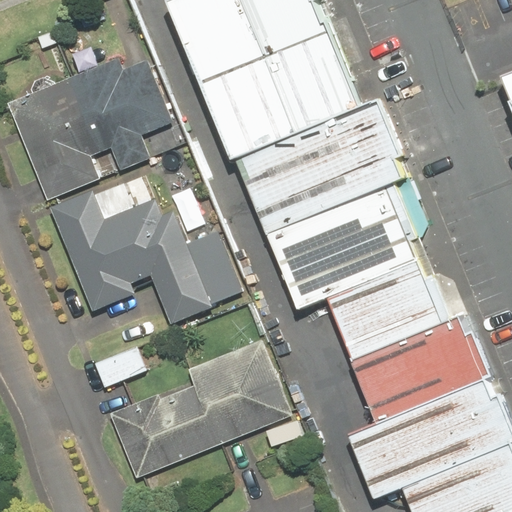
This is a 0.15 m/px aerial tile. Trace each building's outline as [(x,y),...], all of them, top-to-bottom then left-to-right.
[(325,0),(175,0),(237,155),(367,103),(325,0)] [(125,53),(12,101),(53,200),(108,178),(98,155),(115,148),(124,171),(157,157),(148,135),(181,121),(154,56),(131,66),(125,53)] [(367,103),(237,155),(268,232),(394,182),(417,173),(386,96),(367,103)] [(394,182),(268,232),(300,311),(336,297),(426,261),(394,182)] [(250,291),(225,229),(192,242),(179,209),(168,214),(161,197),(112,217),(101,189),(58,206),(100,310),(142,293),(139,285),(157,278),(177,326),(219,309),(217,304),(250,291)] [(450,324),(426,261),(336,297),(361,359),(450,324)] [(450,324),(361,359),(385,420),(500,375),(475,314),(450,324)] [(165,392),(116,412),(143,478),(300,414),(268,337),(193,368),(199,383),(167,396),(165,392)] [(100,363),(110,388),(152,371),(142,346),(100,363)] [(511,444),(511,405),(500,375),(385,420),(357,431),(382,495),(409,485),(511,444)] [(511,511),(511,444),(409,485),(420,511),(511,511)]
